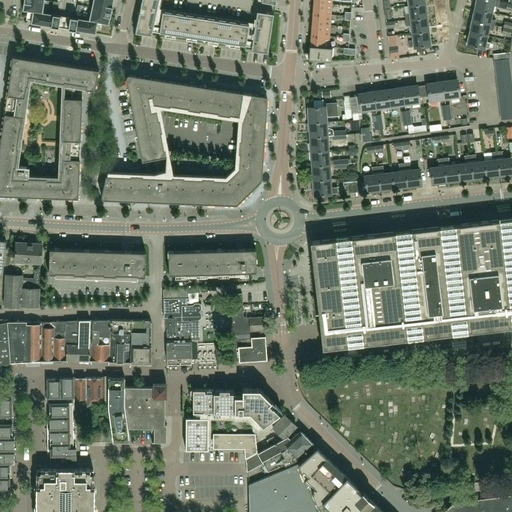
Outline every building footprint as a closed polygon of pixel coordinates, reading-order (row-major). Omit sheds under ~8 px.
[(42,13),(42,12),(44,0),(41,0),(23,0),(23,10),(33,12),(42,13)] [(111,12),(113,0),(93,0),(92,8),(111,12)] [(141,0),(135,32),(151,35),(158,0),(141,0)] [(499,2),(491,0),(475,0),(475,4),(476,5),(476,9),(491,12),(492,6),(498,8),(499,2)] [(313,13),(331,15),(332,4),(314,3),(313,13)] [(426,17),(424,4),(410,6),(410,12),(405,13),(405,20),(426,17)] [(92,8),(89,19),(89,20),(98,22),(109,24),(111,12),(92,8)] [(490,18),(491,12),(476,9),(475,13),(473,13),(471,20),(494,25),(495,19),(490,18)] [(162,11),(159,32),(246,45),(249,24),(162,11)] [(273,13),(257,11),(251,50),(267,52),(273,13)] [(31,23),(32,23),(45,25),(47,13),(42,12),(42,13),(33,12),(31,23)] [(47,13),(45,25),(59,27),(61,15),(47,13)] [(331,15),(313,13),(312,24),(330,25),(331,15)] [(68,29),(82,31),(84,19),(75,17),(70,17),(68,29)] [(413,33),(428,31),(426,17),(405,20),(406,27),(412,26),(413,33)] [(89,19),(84,19),(82,31),(96,33),(98,22),(89,20),(89,19)] [(494,25),(471,20),(469,28),(471,28),(470,32),(486,36),(487,30),(493,31),(494,25)] [(511,29),(511,25),(511,21),(505,20),(503,27),(511,29)] [(330,25),(312,24),(311,35),(329,36),(330,25)] [(409,48),(415,47),(429,45),(428,31),(413,33),(414,40),(408,41),(409,48)] [(484,42),(486,36),(470,32),(470,37),(468,36),(466,44),(489,49),(490,43),(484,42)] [(311,35),(310,45),(328,47),(329,36),(311,35)] [(309,59),(331,61),(332,47),(328,47),(310,45),(309,59)] [(78,197),(82,98),(64,97),(63,107),(64,107),(64,129),(62,129),(62,148),(63,148),(62,170),(61,170),(60,180),(46,179),(46,178),(36,177),(36,179),(28,178),(29,167),(15,166),(18,148),(17,148),(20,126),(21,126),(24,107),(23,107),(26,85),(27,85),(28,76),(45,78),(45,79),(64,82),(64,81),(86,85),(86,88),(94,90),(99,69),(13,56),(0,143),(0,194),(28,195),(28,192),(35,192),(35,196),(78,197)] [(495,68),(509,67),(509,60),(509,59),(495,61),(495,68)] [(496,75),(510,74),(509,67),(495,68),(496,75)] [(265,96),(265,95),(130,74),(129,74),(128,74),(127,75),(126,76),(126,77),(126,78),(142,160),(167,155),(165,149),(164,149),(157,110),(244,123),(240,147),(238,169),(227,180),(106,175),(101,195),(101,196),(101,197),(102,197),(102,198),(103,198),(104,199),(137,199),(153,200),(153,196),(161,195),(161,201),(235,204),(236,204),(237,203),(260,180),(261,180),(261,179),(267,98),(267,97),(266,96),(265,96)] [(497,83),(511,81),(510,74),(496,75),(497,83)] [(442,81),(444,99),(458,97),(459,97),(456,79),(442,81)] [(430,101),(444,99),(442,81),(428,83),(427,83),(430,101)] [(498,90),(511,88),(511,81),(497,83),(498,90)] [(117,86),(120,96),(126,94),(123,85),(117,86)] [(402,87),(404,104),(419,102),(419,103),(416,85),(402,87)] [(390,107),(404,104),(402,87),(388,89),(390,107)] [(499,97),(511,95),(511,90),(511,88),(498,90),(499,97)] [(376,109),(390,107),(388,89),(373,91),(376,109)] [(376,109),(373,91),(359,93),(361,111),(362,111),(376,109)] [(500,105),(511,103),(511,95),(499,97),(500,105)] [(309,114),(307,114),(308,122),(325,122),(325,116),(337,116),(336,103),(324,104),(324,107),(314,107),(309,108),(309,114)] [(500,112),(511,110),(511,103),(500,105),(500,112)] [(501,119),(511,117),(511,110),(500,112),(501,119)] [(311,137),(326,136),(332,136),(332,139),(339,139),(338,131),(332,132),(331,131),(329,129),(326,129),(325,122),(308,122),(308,131),(310,131),(311,137)] [(363,141),(371,140),(369,128),(361,129),(363,141)] [(310,151),(327,150),(326,136),(311,137),(311,143),(309,143),(310,151)] [(313,166),(328,165),(327,150),(310,151),(310,160),(312,160),(313,166)] [(484,162),(486,176),(499,175),(497,152),(491,153),(492,161),(484,162)] [(511,163),(511,158),(503,159),(502,152),(497,152),(499,175),(511,173),(511,163)] [(470,156),(473,178),(486,176),(484,162),(476,163),(476,155),(470,156)] [(465,164),(458,165),(459,180),(473,178),(470,156),(464,156),(465,164)] [(449,158),(443,159),(446,181),(459,180),(458,165),(450,166),(449,158)] [(446,181),(443,159),(438,160),(439,167),(431,168),(432,183),(433,183),(446,181)] [(419,170),(411,171),(410,163),(404,164),(407,186),(420,184),(420,185),(421,185),(419,170)] [(392,173),(393,188),(407,186),(404,164),(399,164),(399,172),(392,173)] [(312,180),(329,179),(328,165),(313,166),(313,171),(311,172),(312,180)] [(377,167),(380,189),(393,188),(392,173),(384,174),(383,166),(377,167)] [(380,189),(377,167),(372,168),(373,175),(365,176),(366,191),(367,191),(380,189)] [(329,179),(312,180),(312,189),(314,188),(315,194),(314,194),(314,195),(338,193),(337,187),(329,188),(329,179)] [(511,217),(310,241),(322,348),(511,326),(511,217)] [(16,241),(15,251),(28,252),(29,242),(16,241)] [(28,252),(27,262),(40,263),(42,243),(29,242),(28,252)] [(137,276),(145,276),(146,251),(49,248),(49,273),(55,273),(56,272),(73,273),(73,274),(85,274),(86,273),(103,274),(103,275),(115,275),(116,274),(137,275),(137,276)] [(169,274),(224,272),(256,271),(256,266),(256,248),(254,249),(250,249),(244,249),(235,249),(168,251),(169,274)] [(14,261),(27,262),(28,252),(15,251),(14,261)] [(39,284),(39,271),(34,271),(33,282),(22,281),(22,275),(5,274),(4,306),(21,307),(21,305),(38,306),(39,288),(33,288),(34,283),(39,284)] [(240,361),(249,360),(246,317),(244,316),(242,293),(227,294),(232,362),(239,361),(240,361)] [(187,298),(163,298),(164,317),(166,317),(167,354),(167,359),(168,359),(191,359),(191,339),(199,339),(199,320),(199,319),(201,317),(201,313),(199,311),(201,309),(201,305),(199,303),(195,303),(193,305),(187,305),(187,298)] [(250,318),(246,317),(249,360),(267,359),(265,335),(265,329),(264,317),(250,318)] [(0,363),(10,362),(8,339),(9,339),(8,322),(8,319),(0,318),(0,363)] [(111,329),(111,319),(92,320),(93,320),(92,332),(91,361),(109,362),(109,361),(109,345),(109,332),(111,329)] [(111,329),(109,332),(109,345),(109,361),(110,361),(130,362),(131,362),(131,361),(130,361),(132,320),(131,320),(121,320),(111,319),(111,329)] [(132,320),(130,361),(131,361),(151,362),(152,322),(149,319),(132,319),(132,320)] [(92,320),(76,320),(66,321),(65,359),(65,360),(80,360),(91,361),(92,332),(93,320),(92,320)] [(42,356),(42,321),(8,322),(9,339),(8,339),(10,362),(12,362),(26,361),(41,361),(41,359),(41,356),(42,356)] [(43,321),(42,321),(42,356),(41,356),(41,359),(41,361),(53,360),(54,328),(54,321),(49,322),(43,321)] [(65,360),(65,359),(66,321),(54,321),(54,328),(53,360),(54,360),(65,360)] [(49,402),(72,402),(74,402),(74,377),(47,378),(47,398),(49,398),(49,402)] [(105,379),(102,378),(75,378),(75,400),(74,400),(76,420),(82,420),(82,409),(84,409),(85,408),(86,408),(86,407),(87,407),(88,406),(89,405),(89,404),(90,403),(90,402),(90,401),(90,400),(107,400),(108,379),(105,379)] [(108,378),(108,379),(107,400),(108,407),(113,441),(129,442),(129,441),(127,427),(126,407),(124,386),(124,380),(124,378),(123,378),(109,378),(108,378)] [(151,386),(124,386),(126,407),(127,427),(154,427),(154,441),(152,441),(166,441),(166,423),(166,424),(164,424),(164,407),(165,397),(166,397),(166,391),(166,383),(151,383),(151,386)] [(193,411),(250,411),(263,425),(282,411),(259,388),(242,388),(242,392),(235,392),(235,389),(193,389),(193,411)] [(0,489),(8,489),(8,472),(8,463),(12,463),(12,417),(12,399),(0,398),(0,489)] [(76,461),(76,441),(73,441),(72,402),(49,402),(50,420),(46,420),(47,451),(50,451),(50,455),(62,455),(62,461),(76,461)] [(208,417),(186,416),(186,448),(208,448),(208,417)] [(284,438),(286,436),(296,426),(286,416),(283,416),(273,428),(284,438)] [(286,436),(284,438),(276,442),(273,437),(267,441),(270,446),(245,460),(247,472),(263,463),(268,471),(296,459),(313,443),(312,442),(300,430),(290,439),(286,436)] [(255,434),(213,433),(213,449),(244,449),(245,459),(257,452),(255,434)] [(384,511),(362,490),(361,492),(356,487),(357,486),(316,446),(297,464),(297,463),(296,463),(297,464),(314,505),(322,501),(333,511),(384,511)] [(248,485),(249,490),(249,492),(249,511),(316,511),(314,505),(297,464),(248,485)] [(90,468),(79,468),(47,468),(40,468),(40,469),(37,469),(37,472),(36,472),(35,511),(93,511),(94,472),(92,472),(92,469),(90,469),(90,468)] [(511,511),(511,495),(454,502),(443,511),(511,511)]
